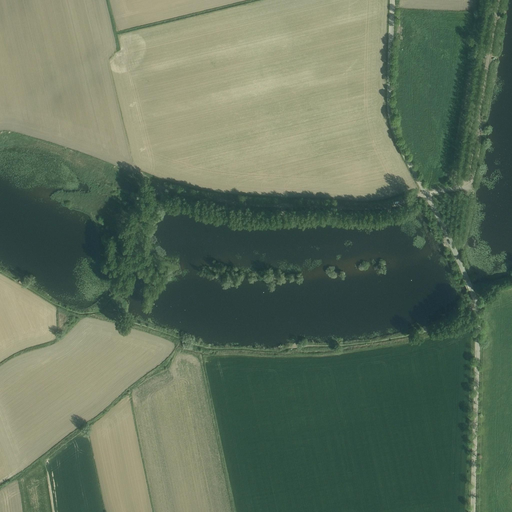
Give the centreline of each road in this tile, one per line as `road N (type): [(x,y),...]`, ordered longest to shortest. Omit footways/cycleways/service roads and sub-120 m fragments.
road 1 (unclassified): [(391,0),(392,131),(476,303),(474,511)]
road 2 (track): [(126,167),(171,189),(221,199),(384,207),(423,192)]
road 3 (track): [(503,0),(470,181),(423,192)]
